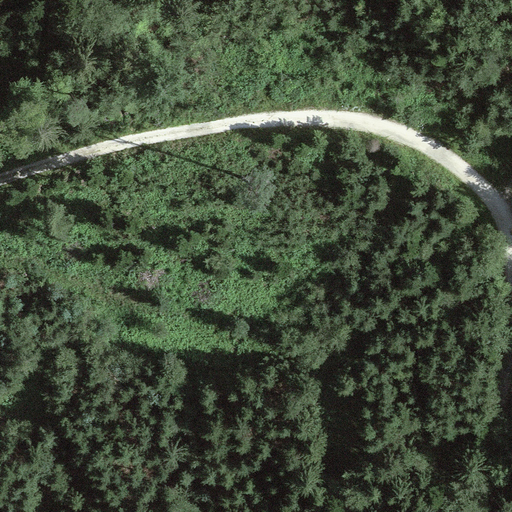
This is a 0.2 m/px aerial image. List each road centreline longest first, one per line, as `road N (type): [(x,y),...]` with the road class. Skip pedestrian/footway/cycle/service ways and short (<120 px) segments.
road 1 (track): [(511,247),(497,205),(461,169),(373,126),(252,122),(186,130),(0,180)]
road 2 (track): [(478,511),(511,310)]
